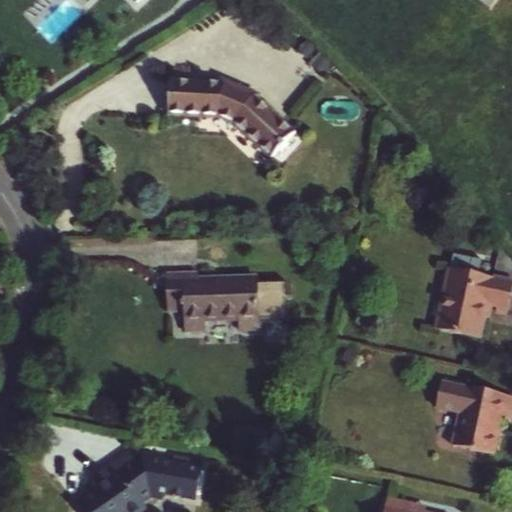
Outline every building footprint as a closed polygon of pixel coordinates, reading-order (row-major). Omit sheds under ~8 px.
[(79,0),(70,0),(42,23),(55,39),(88,10),(79,0)] [(473,0),(488,12),(497,0),(473,0)] [(219,116),(232,124),(269,156),(293,132),(254,99),(257,94),(221,79),(218,84),(170,81),(168,114),(219,116)] [(511,282),(448,269),(436,329),(478,339),(482,319),(485,305),(490,306),(495,307),(507,310),(511,285),(511,282)] [(204,320),(239,320),(239,331),(258,331),(257,280),(199,281),(199,275),(168,275),(168,309),(185,309),(185,330),(204,330),(204,320)] [(482,319),(488,320),(490,306),(485,305),(482,319)] [(494,313),(505,316),(507,310),(495,307),(494,313)] [(459,413),(452,445),(493,454),(501,423),(509,425),(511,409),(511,396),(441,384),(436,408),(459,413)] [(106,480),(74,504),(79,511),(140,511),(143,510),(140,507),(157,495),(198,504),(204,475),(165,467),(166,463),(141,458),(135,463),(129,454),(100,473),(106,480)] [(427,511),(422,511),(421,511),(414,511),(411,511),(412,502),(385,496),(381,511),(427,511)] [(412,502),(411,511),(414,511),(421,511),(422,511),(424,505),(412,502)]
